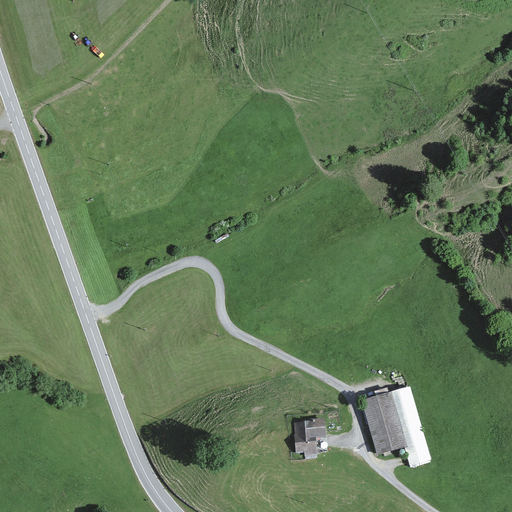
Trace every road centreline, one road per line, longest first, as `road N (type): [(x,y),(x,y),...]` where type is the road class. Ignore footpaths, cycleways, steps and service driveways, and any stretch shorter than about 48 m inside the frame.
road 1 (track): [(430,511),(363,451),(348,390),(229,327),(217,278),(204,264),(154,275),(86,317)]
road 2 (secondary): [(0,67),(131,444),(170,511)]
